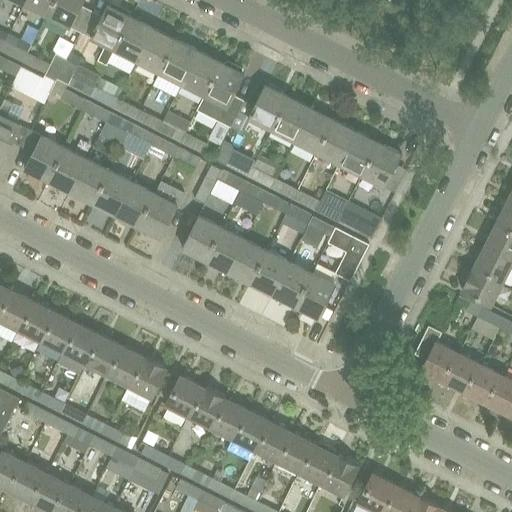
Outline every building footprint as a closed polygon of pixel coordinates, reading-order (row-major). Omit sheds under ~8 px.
[(46,16),(54,0),(25,0),(24,4),(46,16)] [(83,0),(54,0),(46,16),(70,27),(83,0)] [(106,65),(114,50),(131,17),(121,11),(122,9),(121,7),(113,3),(110,4),(109,6),(108,5),(91,38),(106,46),(98,61),(106,65)] [(136,61),(153,28),(131,17),(114,50),(136,61)] [(0,49),(1,50),(9,34),(0,28),(0,49)] [(159,73),(176,39),(153,28),(136,61),(159,73)] [(1,50),(23,62),(28,53),(27,52),(31,45),(9,34),(1,50)] [(181,84),(198,51),(176,39),(159,73),(181,84)] [(204,95),(221,62),(198,51),(181,84),(204,95)] [(56,81),(58,77),(66,60),(56,54),(51,64),(28,53),(23,62),(46,73),(44,75),(56,81)] [(0,68),(16,76),(20,67),(0,56),(0,68)] [(66,60),(58,77),(69,83),(67,86),(90,98),(95,87),(73,76),(78,66),(66,60)] [(244,101),(233,95),(244,74),(242,73),(242,69),(232,64),(229,66),(221,62),(204,95),(197,110),(230,127),(244,101)] [(20,67),(16,76),(49,93),(54,84),(20,67)] [(69,83),(58,77),(56,81),(67,86),(69,83)] [(271,130),(288,96),(265,85),(248,118),(271,130)] [(90,98),(112,109),(117,99),(95,87),(90,98)] [(83,110),(88,101),(65,90),(61,98),(83,110)] [(293,141),(310,108),(288,96),(271,130),(293,141)] [(112,109),(135,120),(140,110),(117,99),(112,109)] [(106,121),(110,113),(88,101),(83,110),(106,121)] [(316,153),(333,119),(310,108),(293,141),(316,153)] [(135,120),(157,131),(162,121),(140,110),(135,120)] [(106,121),(128,133),(133,124),(110,113),(106,121)] [(12,141),(20,124),(0,114),(0,156),(3,158),(12,141)] [(338,164),(355,130),(333,119),(316,153),(338,164)] [(157,131),(180,142),(185,133),(162,121),(157,131)] [(20,124),(12,141),(22,146),(31,130),(20,124)] [(128,133),(151,144),(155,135),(133,124),(128,133)] [(361,175),(378,142),(355,130),(338,164),(361,175)] [(208,145),(185,133),(180,142),(204,154),(208,145)] [(47,180),(64,147),(41,135),(24,169),(47,180)] [(151,144),(173,156),(178,147),(155,135),(151,144)] [(384,187),(401,154),(378,142),(361,175),(384,187)] [(69,192),(87,158),(64,147),(47,180),(69,192)] [(178,147),(173,156),(196,168),(201,159),(178,147)] [(225,164),(247,175),(252,167),(229,155),(225,164)] [(92,203),(109,170),(87,158),(69,192),(92,203)] [(211,165),(194,199),(205,204),(218,178),(222,170),(211,165)] [(252,167),(247,175),(270,187),(274,178),(252,167)] [(218,178),(240,190),(245,181),(222,169),(222,170),(218,178)] [(114,215),(132,181),(109,170),(92,203),(114,215)] [(292,198),(297,190),(274,178),(270,187),(292,198)] [(137,226),(154,192),(132,181),(114,215),(137,226)] [(240,190),(263,201),(267,192),(245,181),(240,190)] [(315,210),(319,201),(297,190),(292,198),(315,210)] [(160,238),(177,204),(154,192),(137,226),(160,238)] [(263,201),(285,213),(290,204),(267,192),(263,201)] [(337,221),(342,212),(319,201),(315,210),(337,221)] [(511,231),(511,203),(507,201),(495,223),(511,231)] [(302,234),(303,234),(312,215),(290,204),(285,213),(280,223),(302,234)] [(342,212),(337,221),(361,233),(365,224),(342,212)] [(204,260),(221,227),(198,215),(181,248),(204,260)] [(330,235),(335,227),(312,215),(303,234),(303,233),(325,244),(330,235)] [(511,231),(495,223),(484,245),(511,259),(511,231)] [(227,272),(244,238),(221,227),(204,260),(227,272)] [(350,279),(368,244),(335,227),(330,235),(327,241),(347,251),(336,272),(350,279)] [(249,283),(266,250),(244,238),(227,272),(249,283)] [(502,282),(511,262),(511,259),(484,245),(473,267),(502,282)] [(272,294),(289,261),(266,250),(249,283),(272,294)] [(294,306),(311,272),(289,261),(272,294),(294,306)] [(490,305),(502,282),(473,267),(461,291),(490,305)] [(317,318),(334,284),(311,272),(294,306),(317,318)] [(0,308),(10,289),(0,283),(0,308)] [(0,320),(17,330),(32,300),(10,289),(0,308),(0,320)] [(455,304),(477,316),(482,307),(459,295),(455,304)] [(39,341),(54,311),(32,300),(17,330),(39,341)] [(499,327),(504,318),(482,307),(477,316),(499,327)] [(62,352),(77,323),(54,311),(39,341),(62,352)] [(511,333),(511,322),(504,318),(499,327),(511,333)] [(84,363),(99,334),(77,323),(62,352),(84,363)] [(443,381),(458,352),(437,341),(442,332),(428,325),(414,353),(426,359),(421,370),(423,371),(421,374),(432,380),(434,377),(443,381)] [(106,375),(121,345),(99,334),(84,363),(106,375)] [(128,386),(143,356),(121,345),(106,375),(128,386)] [(465,392),(480,363),(458,352),(443,381),(465,392)] [(150,397),(165,368),(143,356),(128,386),(150,397)] [(487,404),(502,374),(480,363),(465,392),(487,404)] [(0,381),(16,389),(20,380),(0,370),(0,381)] [(509,415),(511,409),(511,379),(502,374),(487,404),(509,415)] [(187,416),(202,387),(179,375),(164,404),(187,416)] [(38,400),(42,392),(20,380),(16,389),(38,400)] [(210,427),(224,398),(202,387),(187,416),(210,427)] [(0,388),(0,401),(13,409),(19,398),(0,388)] [(60,412),(64,403),(42,392),(38,400),(60,412)] [(232,438),(247,409),(224,398),(210,427),(232,438)] [(0,414),(8,418),(13,409),(0,401),(0,414)] [(22,410),(45,422),(50,413),(27,402),(22,410)] [(82,423),(86,414),(64,403),(60,412),(82,423)] [(254,450),(269,420),(247,409),(232,438),(254,450)] [(50,413),(45,422),(67,433),(72,424),(50,413)] [(0,426),(3,428),(8,418),(0,414),(0,426)] [(104,434),(108,425),(86,414),(82,423),(104,434)] [(276,461),(291,432),(269,420),(254,450),(276,461)] [(89,445),(94,436),(72,424),(67,433),(89,445)] [(108,425),(104,434),(127,446),(131,437),(108,425)] [(298,472),(313,443),(291,432),(276,461),(298,472)] [(111,456),(116,447),(94,436),(89,445),(111,456)] [(324,444),(322,447),(313,443),(298,472),(321,483),(335,454),(334,453),(336,450),(324,444)] [(164,464),(168,455),(146,444),(141,453),(164,464)] [(129,476),(138,458),(116,447),(111,456),(112,456),(107,465),(129,476)] [(0,485),(10,491),(25,461),(2,450),(0,453),(0,485)] [(321,483),(343,495),(358,465),(356,464),(357,462),(346,456),(344,459),(335,454),(321,483)] [(164,464),(186,475),(190,467),(168,455),(164,464)] [(138,458),(129,476),(130,477),(134,468),(156,479),(161,470),(138,458)] [(32,502),(47,473),(25,461),(10,491),(32,502)] [(186,475),(208,487),(212,478),(190,467),(186,475)] [(51,511),(54,511),(69,484),(47,473),(32,502),(51,511)] [(376,511),(380,511),(394,484),(372,473),(357,502),(376,511)] [(260,493),(266,481),(256,476),(250,487),(260,493)] [(208,487),(230,498),(235,489),(212,478),(208,487)] [(198,499),(202,491),(180,479),(175,488),(198,499)] [(82,511),(91,495),(69,484),(54,511),(82,511)] [(408,511),(416,495),(394,484),(380,511),(408,511)] [(230,498),(252,509),(257,500),(235,489),(230,498)] [(220,511),(224,502),(202,491),(198,499),(220,511)] [(110,511),(114,506),(91,495),(82,511),(110,511)] [(435,511),(439,506),(416,495),(408,511),(435,511)] [(252,509),(257,511),(278,511),(279,511),(257,500),(252,509)] [(222,511),(244,511),(224,502),(220,511),(222,511)]
